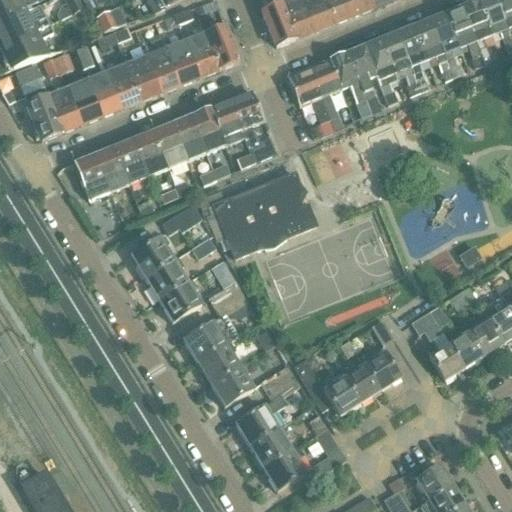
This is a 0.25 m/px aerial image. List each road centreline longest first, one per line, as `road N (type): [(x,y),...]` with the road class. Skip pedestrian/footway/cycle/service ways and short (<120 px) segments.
road 1 (residential): [(242,511),(31,172)]
road 2 (secondary): [(201,511),(0,188)]
road 3 (residential): [(31,172),(265,73)]
road 4 (residential): [(265,73),(447,0)]
road 5 (residential): [(387,321),(457,424)]
